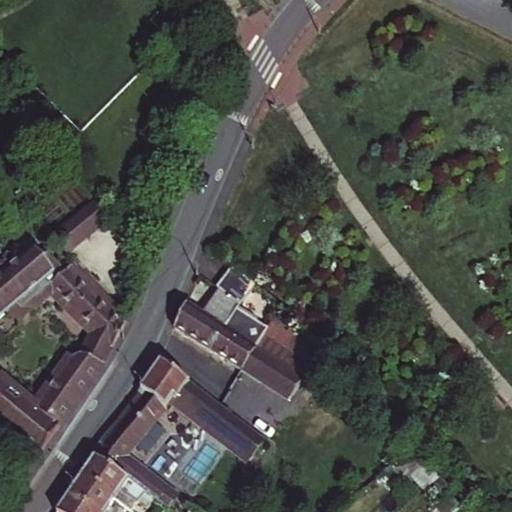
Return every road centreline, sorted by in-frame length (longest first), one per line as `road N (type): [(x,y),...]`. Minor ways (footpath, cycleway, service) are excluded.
road 1 (residential): [(309,0),(238,112),(137,352),(29,511)]
road 2 (unknown): [(152,321),(287,424)]
